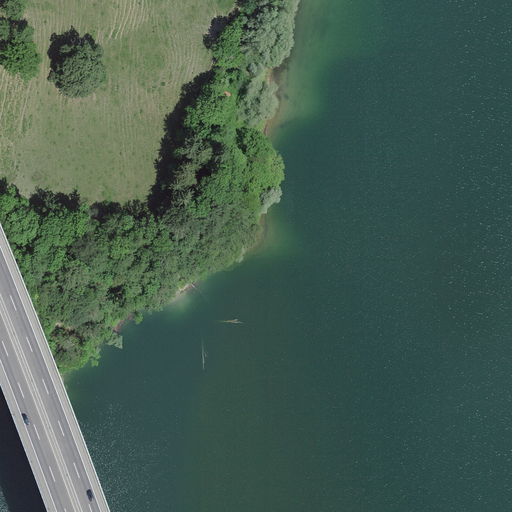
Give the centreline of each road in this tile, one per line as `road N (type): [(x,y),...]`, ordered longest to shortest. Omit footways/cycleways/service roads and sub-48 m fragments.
road 1 (motorway): [(91,511),(0,269)]
road 2 (motorway): [(0,333),(66,511)]
